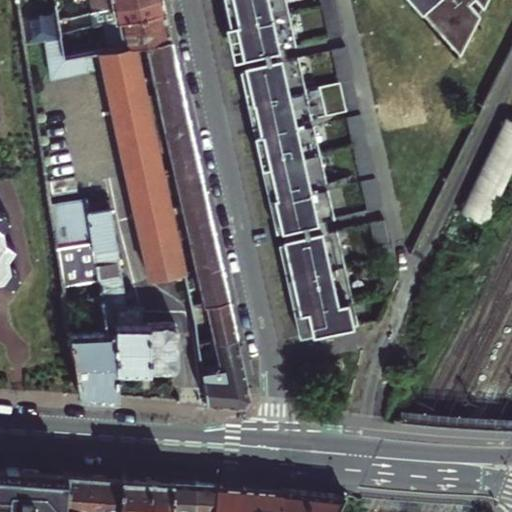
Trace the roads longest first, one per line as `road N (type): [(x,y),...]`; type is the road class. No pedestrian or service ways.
road 1 (residential): [(280,439),(270,361),(189,0)]
road 2 (unknown): [(93,87),(138,284),(187,319),(177,441)]
road 3 (secondary): [(278,454),(511,483)]
road 4 (secondary): [(511,452),(280,439)]
road 5 (secondary): [(177,441),(0,430)]
